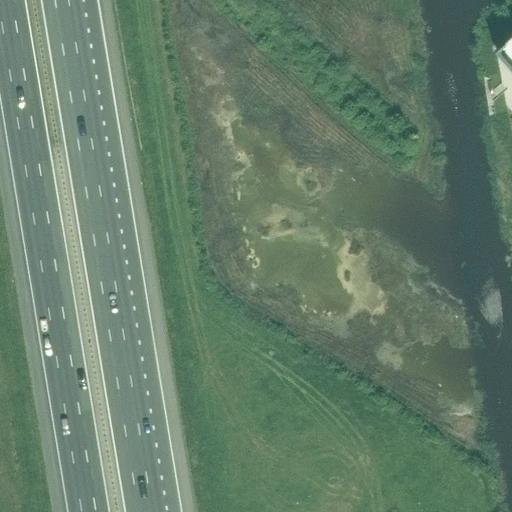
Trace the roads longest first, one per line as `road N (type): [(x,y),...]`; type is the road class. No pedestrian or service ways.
road 1 (motorway): [(3,0),(87,511)]
road 2 (motorway): [(145,511),(62,0)]
